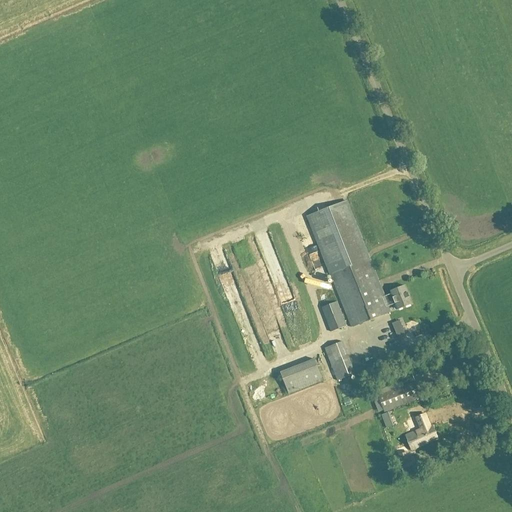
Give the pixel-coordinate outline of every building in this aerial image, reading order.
[(384,297),(346,201),(307,217),(351,328),(390,312),(388,307),(395,304),(397,310),(412,304),(405,286),(390,292),(391,294),(384,297)] [(227,238),(229,245),(242,241),(240,234),(227,238)] [(302,252),(315,250),(313,239),(300,242),(302,252)] [(217,260),(223,258),(219,247),(213,249),(217,260)] [(306,253),(311,266),(320,263),(316,249),(306,253)] [(301,325),(281,267),(269,271),(288,329),(301,325)] [(282,347),(257,272),(245,277),(270,351),(282,347)] [(321,308),(330,332),(345,327),(336,302),(321,308)] [(325,349),(337,381),(355,374),(343,342),(325,349)] [(314,360),(280,372),(288,394),(322,381),(314,360)] [(428,379),(423,370),(411,376),(416,385),(428,379)] [(384,413),(421,398),(415,382),(404,387),(402,382),(371,395),(373,399),(372,400),(378,413),(383,410),(384,413)] [(350,385),(338,385),(338,402),(349,402),(350,385)] [(350,427),(362,421),(356,411),(345,416),(350,427)] [(381,416),(386,429),(394,426),(389,413),(381,416)] [(422,428),(405,435),(411,450),(438,440),(432,425),(431,426),(429,422),(430,422),(427,413),(421,416),(424,423),(420,424),(422,428)] [(407,454),(398,458),(405,478),(419,472),(414,459),(411,460),(409,461),(407,454)]
